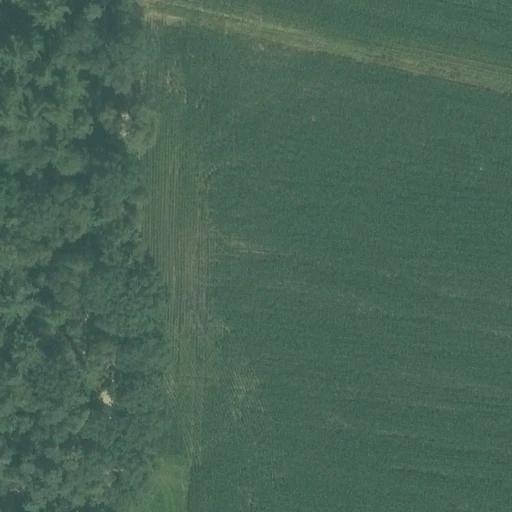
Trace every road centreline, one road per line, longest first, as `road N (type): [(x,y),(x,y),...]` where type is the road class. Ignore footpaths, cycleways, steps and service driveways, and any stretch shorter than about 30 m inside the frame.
road 1 (track): [(107,372),(126,0)]
road 2 (track): [(103,511),(107,372)]
